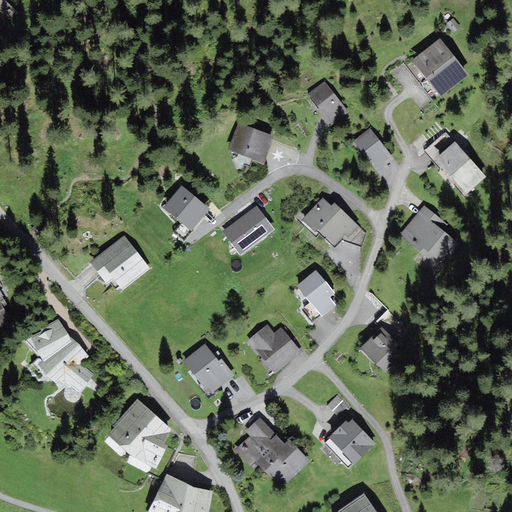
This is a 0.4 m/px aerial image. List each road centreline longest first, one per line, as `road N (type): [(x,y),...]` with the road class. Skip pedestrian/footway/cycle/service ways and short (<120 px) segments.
road 1 (residential): [(0,211),(196,429)]
road 2 (residential): [(387,223),(317,172),(290,170),(194,237)]
road 3 (residential): [(315,359),(380,429),(407,511)]
road 4 (residential): [(315,359),(352,320),(387,223)]
road 5 (residential): [(387,223),(408,163),(388,113),(401,94)]
road 6 (residential): [(196,429),(275,393),(315,359)]
